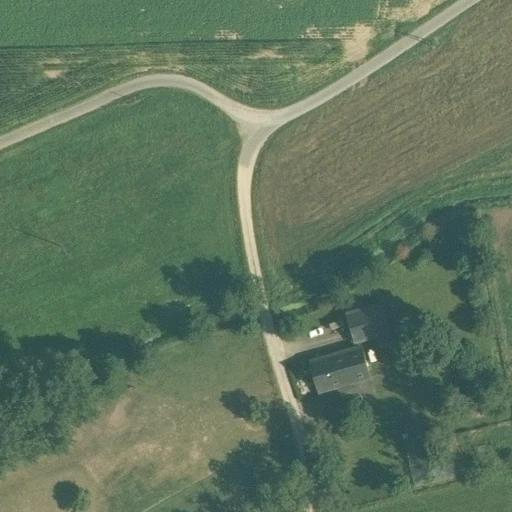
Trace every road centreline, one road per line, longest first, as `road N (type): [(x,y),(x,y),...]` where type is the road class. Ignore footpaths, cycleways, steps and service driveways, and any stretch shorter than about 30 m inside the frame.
road 1 (unclassified): [(249,120),(241,185),(258,293),(313,477),(302,511)]
road 2 (unclassified): [(249,120),(289,117),(354,84),(479,0)]
